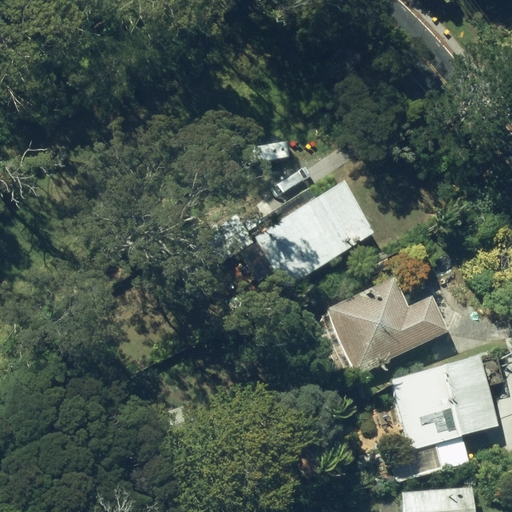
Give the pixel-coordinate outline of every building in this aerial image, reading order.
[(252,242),(285,293),(372,237),(340,186),(313,204),(306,193),(256,224),(263,235),(252,242)] [(407,311),(393,281),(324,314),(331,330),(313,338),(331,378),(350,370),(354,379),(446,337),(430,300),(407,311)] [(198,346),(204,360),(226,350),(220,336),(198,346)] [(408,455),(434,448),(441,473),(469,465),(461,441),(496,430),(476,361),(389,383),(408,455)] [(139,396),(119,405),(128,425),(148,416),(139,396)] [(471,511),(470,491),(400,496),(401,511),(471,511)]
